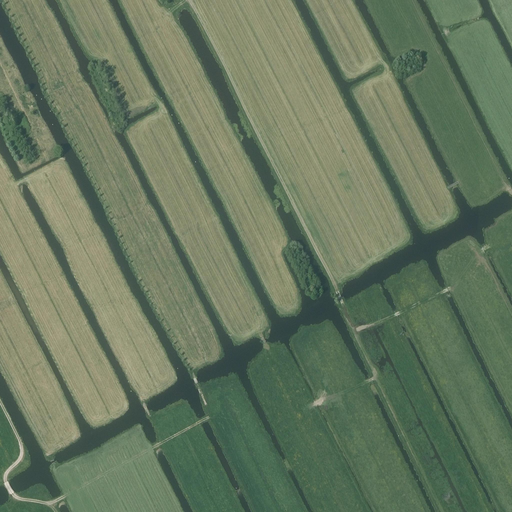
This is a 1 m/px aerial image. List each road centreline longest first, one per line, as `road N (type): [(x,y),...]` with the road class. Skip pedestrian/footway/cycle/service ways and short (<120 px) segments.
road 1 (track): [(189,0),(350,326),(451,288)]
road 2 (track): [(0,402),(23,450),(5,476),(17,498),(51,503),(151,448)]
